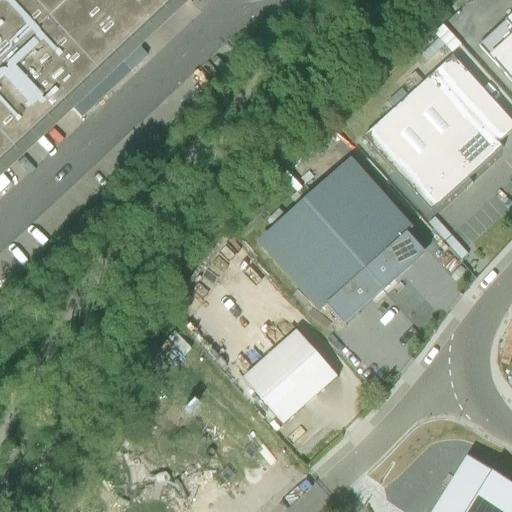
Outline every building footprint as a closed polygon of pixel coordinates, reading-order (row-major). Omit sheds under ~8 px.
[(0,0),(0,154),(165,0),(0,0)] [(0,171),(184,0),(165,0),(0,154),(0,171)] [(511,19),(480,48),(511,83),(511,19)] [(138,45),(121,62),(130,71),(147,55),(138,45)] [(511,123),(454,59),(365,140),(433,214),(461,188),(465,192),(474,185),(469,180),(504,149),(500,145),(511,134),(511,123)] [(354,164),(307,205),(385,293),(426,256),(409,237),(414,232),(354,164)] [(385,293),(307,205),(260,247),(321,315),(328,309),(346,328),(385,293)] [(338,379),(298,334),(244,381),(284,427),(338,379)] [(511,511),(511,485),(469,459),(435,511),(511,511)]
